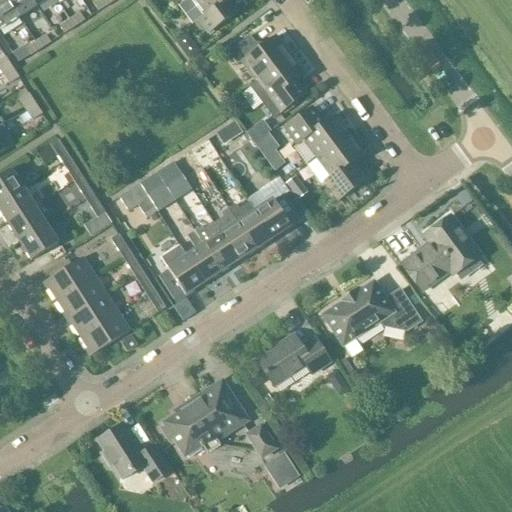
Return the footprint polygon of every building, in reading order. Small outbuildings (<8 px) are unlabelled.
[(15,13),(6,0),(0,0),(0,30),(19,18),(16,12),(15,13)] [(6,0),(15,13),(16,12),(19,18),(36,7),(31,0),(6,0)] [(98,12),(108,5),(104,0),(99,0),(93,4),(98,12)] [(194,0),(206,15),(198,21),(208,34),(230,17),(239,11),(230,0),(194,0)] [(69,20),(74,27),(84,21),(79,13),(69,20)] [(64,34),(74,27),(69,20),(59,27),(64,34)] [(35,42),(40,50),(50,43),(45,36),(35,42)] [(255,82),(289,56),(275,37),(259,49),(249,36),(227,53),(237,66),(241,63),(255,82)] [(30,56),(40,50),(35,42),(25,49),(30,56)] [(256,82),(249,87),(272,119),(274,117),(301,98),(291,85),(296,81),(303,76),(289,56),(277,65),(255,82),(256,82)] [(0,70),(2,74),(12,68),(5,58),(0,60),(0,70)] [(18,78),(12,68),(2,74),(9,84),(18,78)] [(25,110),(35,104),(28,94),(19,100),(25,110)] [(41,115),(35,104),(25,110),(32,121),(41,115)] [(316,160),(348,136),(334,116),(319,127),(307,111),(283,129),(296,146),(302,141),(316,160)] [(227,127),(216,134),(216,135),(223,145),(240,134),(233,124),(233,123),(231,125),(227,127)] [(0,154),(14,145),(1,125),(0,125),(0,154)] [(266,135),(253,145),(264,159),(277,149),(266,135)] [(348,136),(316,160),(330,178),(323,183),(336,200),(360,181),(348,165),(353,162),(362,155),(348,136)] [(61,164),(69,159),(57,140),(50,145),(61,164)] [(205,161),(216,155),(207,141),(196,148),(205,161)] [(190,153),(177,161),(177,163),(183,172),(196,163),(191,155),(190,153)] [(74,165),(66,171),(67,173),(73,182),(81,177),(74,165)] [(170,165),(156,174),(158,176),(164,186),(178,177),(170,165)] [(0,203),(22,189),(10,170),(0,176),(0,203)] [(155,199),(167,191),(165,188),(164,186),(158,176),(156,174),(144,182),(145,184),(155,199)] [(93,195),(81,177),(73,182),(85,200),(93,195)] [(285,184),(285,185),(290,193),(300,186),(294,178),(285,184)] [(139,185),(119,198),(128,212),(148,199),(139,185)] [(0,213),(7,224),(34,207),(22,189),(0,203),(0,213)] [(105,214),(93,195),(85,200),(97,219),(105,214)] [(253,212),(271,240),(290,227),(289,225),(299,218),(283,195),(273,202),(272,200),(253,212)] [(235,205),(228,210),(254,251),(271,240),(253,212),(247,203),(237,209),(235,205)] [(19,243),(45,225),(34,207),(7,224),(19,243)] [(254,251),(228,210),(220,215),(223,218),(213,224),(237,262),(254,251)] [(453,276),(479,257),(449,217),(423,236),(429,244),(400,266),(420,293),(449,272),(453,276)] [(220,273),(237,262),(213,224),(203,231),(201,227),(193,232),(220,273)] [(57,244),(45,225),(19,243),(30,261),(57,244)] [(195,250),(185,257),(203,284),(220,273),(193,232),(186,237),(195,250)] [(118,235),(110,240),(118,252),(126,247),(118,235)] [(184,296),(203,284),(185,257),(179,246),(160,259),(166,269),(168,270),(158,277),(173,300),(183,294),(184,296)] [(56,301),(94,277),(82,258),(44,282),(56,301)] [(134,260),(126,265),(134,277),(142,272),(134,260)] [(142,272),(134,277),(141,288),(149,283),(142,272)] [(94,277),(56,301),(67,319),(105,295),(94,277)] [(340,305),(323,316),(342,346),(379,322),(383,327),(406,331),(419,322),(399,292),(384,301),(373,284),(359,293),(356,289),(337,301),(340,305)] [(117,313),(105,295),(67,319),(79,337),(117,313)] [(157,296),(149,302),(157,314),(165,309),(157,296)] [(129,332),(117,313),(79,337),(91,356),(129,332)] [(126,353),(136,346),(130,336),(120,343),(126,353)] [(278,348),(256,362),(273,387),(305,366),(311,375),(330,363),(314,340),(301,348),(293,336),(277,346),(278,348)] [(165,427),(162,429),(170,442),(173,440),(184,456),(201,446),(214,437),(216,440),(246,421),(221,383),(175,413),(177,416),(163,425),(165,427)] [(106,439),(98,444),(100,446),(104,453),(103,458),(108,466),(113,467),(114,468),(119,476),(125,472),(134,473),(142,468),(144,471),(152,483),(169,472),(152,446),(140,454),(136,447),(133,446),(131,443),(131,440),(122,425),(109,434),(106,439)] [(276,450),(260,426),(245,436),(260,459),(276,450)]
